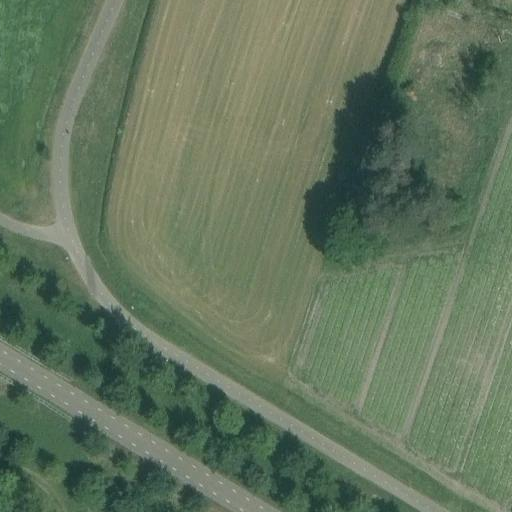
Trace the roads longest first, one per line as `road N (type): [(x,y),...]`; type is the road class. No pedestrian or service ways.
road 1 (unclassified): [(115,0),(72,101),(60,153),(68,234),(88,278),(147,338),(433,511)]
road 2 (unclassified): [(251,511),(0,359)]
